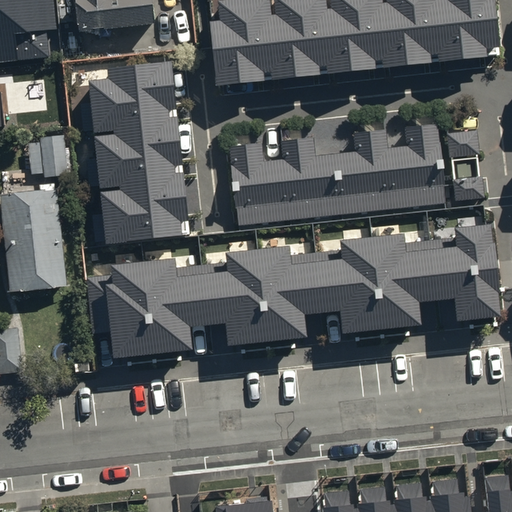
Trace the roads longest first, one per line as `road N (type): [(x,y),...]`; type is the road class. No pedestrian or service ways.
road 1 (residential): [(0,452),(511,394)]
road 2 (unknown): [(507,182),(218,214)]
